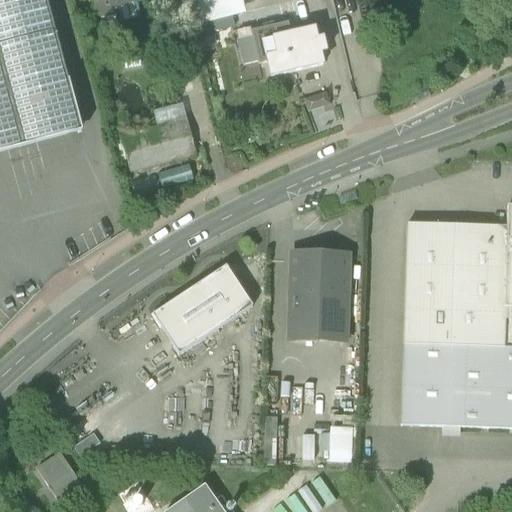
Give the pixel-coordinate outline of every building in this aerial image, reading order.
[(0,0),(0,149),(82,129),(48,0),(0,0)] [(141,20),(137,4),(153,0),(92,0),(98,20),(118,15),(121,24),(141,20)] [(235,0),(197,0),(203,25),(239,16),(235,0)] [(259,65),(267,63),(279,61),(274,42),(290,38),(287,26),(252,34),(253,39),(259,63),(259,65)] [(314,33),(290,38),(274,42),(279,61),(283,76),(322,67),(319,55),(325,53),(322,42),(316,43),(314,33)] [(244,67),(259,63),(253,39),(238,43),(244,67)] [(283,76),(279,61),(267,63),(271,78),(283,76)] [(306,111),(330,109),(329,95),(305,97),(306,111)] [(121,140),(130,175),(196,157),(187,122),(121,140)] [(403,347),(503,350),(504,311),(506,229),(407,226),(403,347)] [(289,343),(345,345),(348,257),(292,255),(289,343)] [(160,330),(179,358),(252,309),(226,269),(167,307),(151,317),(160,330)] [(511,350),(511,311),(504,311),(503,350),(511,350)] [(511,431),(511,350),(503,350),(403,347),(401,428),(511,431)] [(329,463),(352,463),(353,428),(330,427),(329,463)] [(74,450),(80,459),(100,446),(93,436),(74,450)] [(36,472),(58,507),(69,500),(66,496),(77,489),(80,493),(81,492),(59,457),(36,472)] [(169,511),(222,511),(205,487),(169,511)] [(66,496),(69,500),(80,493),(77,489),(66,496)] [(133,502),(132,505),(132,508),(133,510),(135,511),(138,511),(140,510),(142,508),(142,505),(140,503),(136,501),(133,502)]
